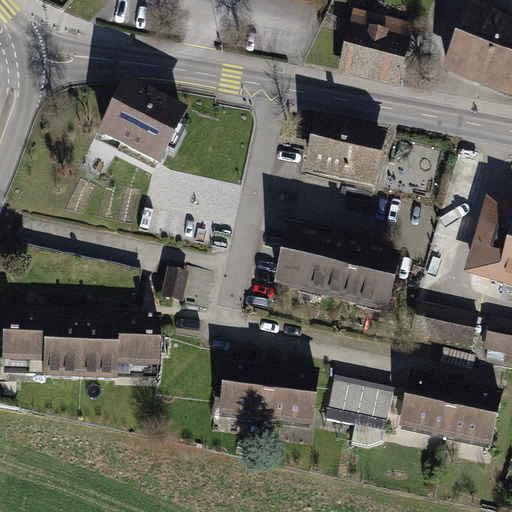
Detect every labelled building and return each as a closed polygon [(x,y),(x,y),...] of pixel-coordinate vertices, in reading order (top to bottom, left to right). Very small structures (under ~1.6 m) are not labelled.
[(415,25),(355,11),(339,75),(400,90),(415,25)] [(511,87),(511,28),(471,12),(448,68),(510,92),(511,87)] [(182,115),(129,88),(105,135),(158,162),(182,115)] [(381,138),(321,124),(312,166),(371,180),(381,138)] [(511,214),(492,209),(474,269),(511,280),(511,214)] [(332,246),(291,236),(280,282),(386,308),(396,262),(370,255),(371,251),(355,248),(354,252),(346,250),(347,246),(333,242),(332,246)] [(134,305),(141,275),(23,250),(16,280),(134,305)] [(211,303),(212,270),(188,269),(188,303),(211,303)] [(180,291),(186,275),(172,270),(166,286),(180,291)] [(478,317),(419,304),(413,333),(472,346),(478,317)] [(51,316),(7,315),(6,333),(10,333),(9,367),(46,368),(46,375),(115,377),(115,370),(152,371),(153,339),(159,339),(159,321),(152,320),(153,318),(148,317),(148,320),(115,319),(115,327),(88,326),(88,313),(59,312),(59,325),(51,325),(51,316)] [(511,323),(492,319),(486,349),(511,354),(511,323)] [(258,368),(228,364),(224,397),(232,398),(230,414),(267,419),(272,373),(257,372),(258,368)] [(287,375),(272,373),(267,419),(303,423),(305,407),(313,408),(317,375),(288,372),(287,375)] [(442,384),(413,377),(406,410),(413,412),(410,427),(446,435),(456,391),(441,387),(442,384)] [(394,393),(335,380),(326,419),(356,426),(352,444),(368,448),(383,447),(394,393)] [(470,394),(456,391),(446,435),(482,443),(486,427),(493,428),(500,396),(471,390),(470,394)]
